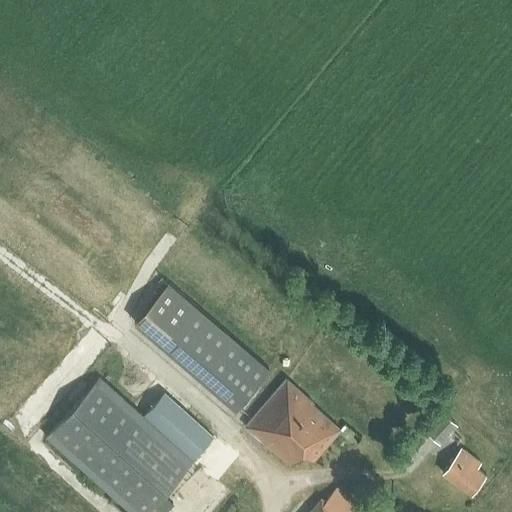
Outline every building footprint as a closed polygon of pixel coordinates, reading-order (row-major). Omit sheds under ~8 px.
[(161,346),(235,409),(269,369),(195,306),(167,282),(134,322),(161,346)] [(46,436),(130,511),(144,511),(192,458),(143,415),(99,377),(46,436)] [(246,426),(290,466),(303,453),(313,461),(340,428),(313,404),(314,403),(286,379),(246,426)] [(163,391),(143,415),(192,458),(212,435),(163,391)] [(425,431),(440,444),(457,426),(443,412),(425,431)] [(457,451),(443,473),(472,494),(482,480),(476,473),(480,466),(457,451)] [(362,511),(335,488),(326,499),(322,495),(308,511),(362,511)]
